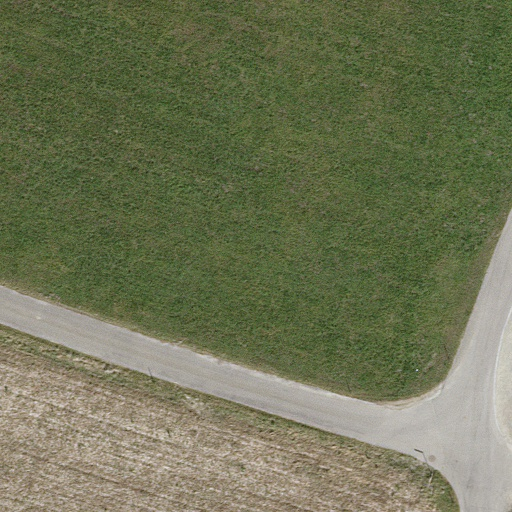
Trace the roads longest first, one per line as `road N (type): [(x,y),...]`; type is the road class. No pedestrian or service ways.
road 1 (residential): [(0,302),(165,368),(481,453)]
road 2 (residential): [(481,453),(493,311),(511,258)]
